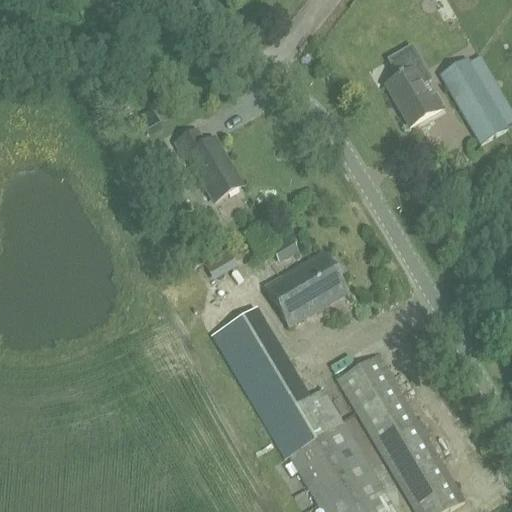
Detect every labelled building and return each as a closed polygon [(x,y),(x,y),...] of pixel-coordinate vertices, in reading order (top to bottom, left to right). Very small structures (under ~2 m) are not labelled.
[(429,99),(422,87),(429,83),(411,52),(391,64),(400,79),(397,80),(398,82),(386,89),(410,130),(445,110),(436,95),(429,99)] [(480,148),(508,132),(468,63),(440,79),(480,148)] [(485,92),(506,129),(511,125),(511,114),(495,86),(485,92)] [(214,206),(242,189),(214,143),(204,149),(196,135),(176,147),(185,162),(187,160),(214,206)] [(273,258),(278,267),(296,256),(291,248),(273,258)] [(265,291),(288,330),(347,295),(324,257),(265,291)] [(393,511),(356,449),(322,393),(310,400),(309,397),(307,398),(256,312),(212,339),(315,511),(393,511)] [(337,384),(413,511),(452,511),(465,505),(379,360),(337,384)]
